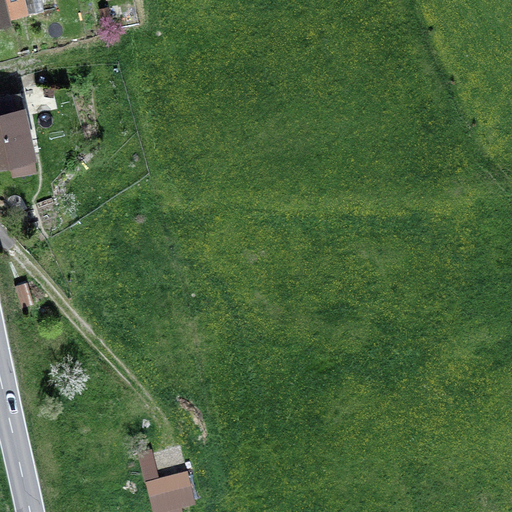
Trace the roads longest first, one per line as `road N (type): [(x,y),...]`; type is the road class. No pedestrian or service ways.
road 1 (track): [(186,459),(142,396),(0,235)]
road 2 (secondary): [(0,373),(31,511)]
